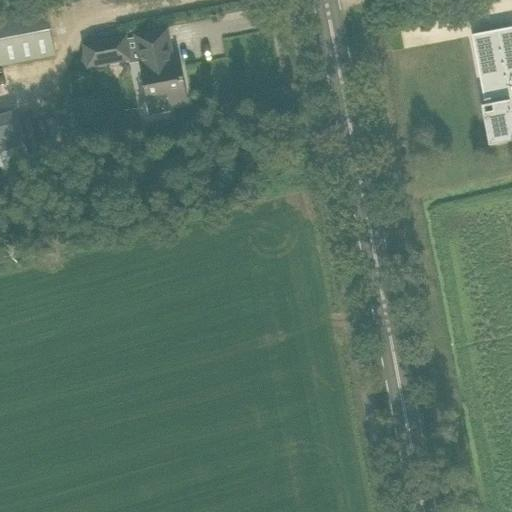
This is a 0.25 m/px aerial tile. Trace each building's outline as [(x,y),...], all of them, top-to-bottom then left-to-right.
[(0,66),(55,56),(45,7),(0,15),(0,66)] [(511,28),(472,36),(487,114),(483,115),(489,148),(511,143),(511,111),(511,112),(511,111),(511,28)] [(173,68),(166,32),(136,37),(143,74),(142,74),(148,105),(168,101),(169,105),(188,102),(181,66),(173,68)] [(89,67),(128,59),(125,40),(85,47),(89,67)] [(0,169),(30,161),(25,145),(17,114),(0,118),(0,169)]
